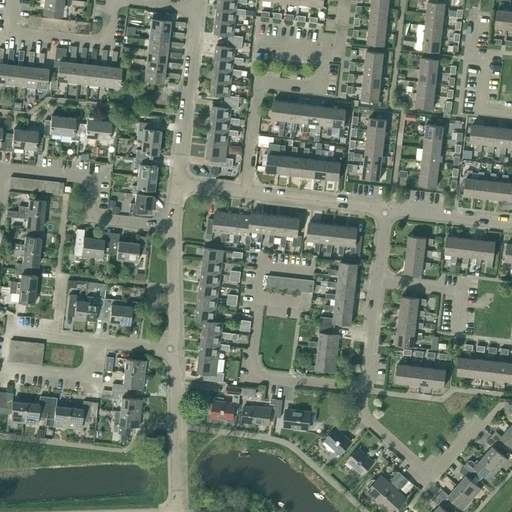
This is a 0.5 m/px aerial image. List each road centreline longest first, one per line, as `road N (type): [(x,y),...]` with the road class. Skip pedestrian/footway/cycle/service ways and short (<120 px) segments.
road 1 (residential): [(245,193),(258,84),(322,88),(345,0)]
road 2 (residential): [(198,5),(119,3),(106,37),(94,40),(21,32),(13,28),(13,0)]
road 3 (residential): [(173,227),(91,216),(94,191),(82,176),(15,167),(0,176)]
road 4 (residential): [(480,425),(432,477),(372,425),(365,388)]
road 5 (residential): [(365,388),(260,374),(254,355),(261,295)]
road 6 (residential): [(177,184),(198,5)]
road 7 (unclassified): [(178,511),(175,350)]
road 8 (unclassified): [(385,208),(245,193)]
road 9 (residential): [(511,113),(481,110),(485,67),(472,50),(476,12)]
road 10 (residential): [(456,335),(461,290),(377,282)]
road 11 (unclassified): [(511,223),(385,208)]
road 12 (residential): [(2,369),(88,378),(92,341)]
road 13 (unclassified): [(175,350),(173,227)]
